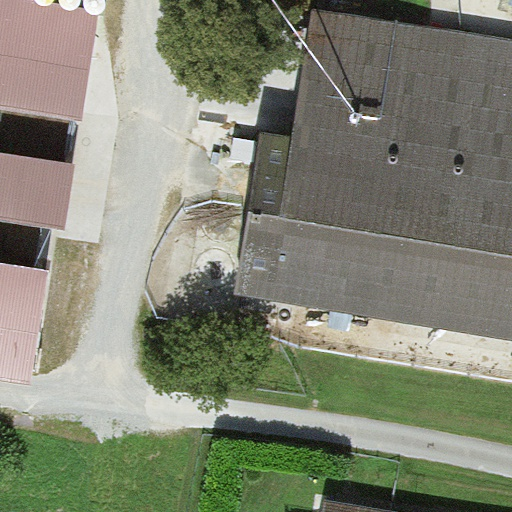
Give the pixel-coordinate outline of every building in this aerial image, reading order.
[(101,11),(31,0),(0,0),(0,114),(82,127),(101,11)] [(511,45),(309,14),(293,140),(262,137),(236,297),(511,342),(511,45)] [(75,169),(0,157),(0,223),(65,234),(75,169)] [(46,279),(0,271),(0,381),(29,386),(46,279)] [(426,511),(325,495),(322,511),(426,511)]
